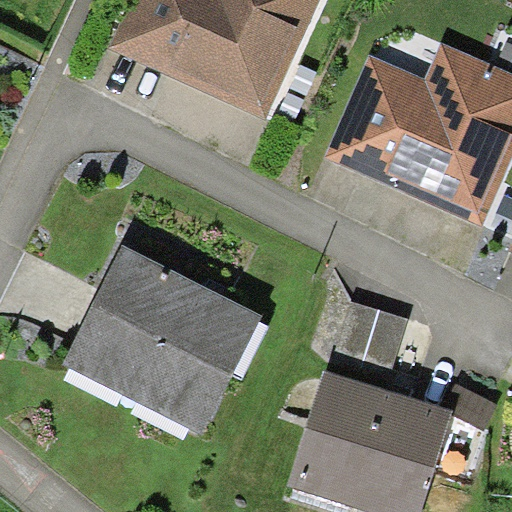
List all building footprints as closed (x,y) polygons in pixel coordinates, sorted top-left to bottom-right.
[(322,0),(132,0),(110,49),(178,80),(267,120),(322,0)] [(424,81),(369,57),(325,157),(386,184),(483,227),(511,162),(511,74),(441,43),(424,81)] [(202,438),(262,319),(123,249),(62,367),(202,438)] [(351,303),(328,375),(386,394),(409,321),(351,303)] [(328,375),(322,374),(287,488),(366,511),(421,511),(452,413),(409,401),(386,394),(328,375)] [(460,387),(452,413),(487,429),(498,405),(460,387)]
